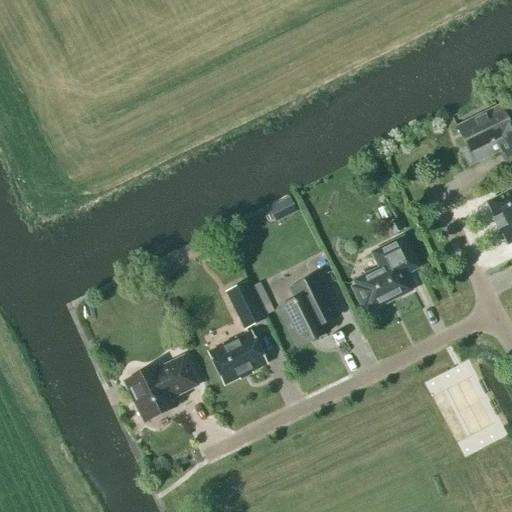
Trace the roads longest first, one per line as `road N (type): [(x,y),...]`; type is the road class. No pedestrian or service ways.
road 1 (residential): [(213,456),(497,322)]
road 2 (residential): [(497,322),(437,195)]
